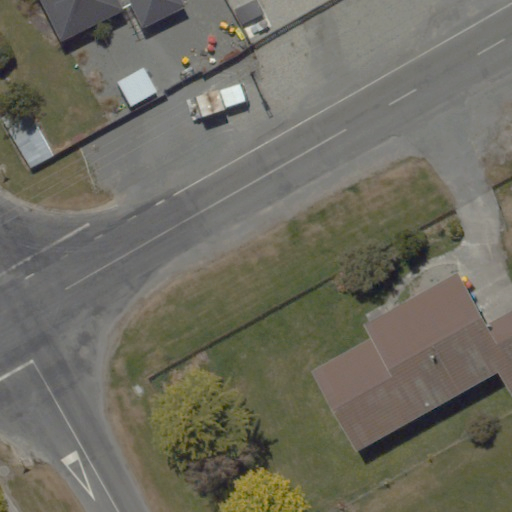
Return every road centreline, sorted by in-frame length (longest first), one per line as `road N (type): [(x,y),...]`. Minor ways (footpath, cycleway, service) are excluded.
road 1 (tertiary): [(8,320),(511,35)]
road 2 (residential): [(8,320),(118,511)]
